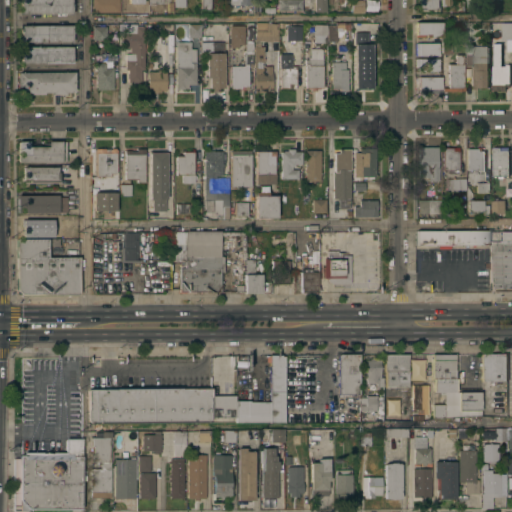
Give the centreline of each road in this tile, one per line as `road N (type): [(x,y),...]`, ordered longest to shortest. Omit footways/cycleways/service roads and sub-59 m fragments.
road 1 (primary): [(0,327),(511,324)]
road 2 (residential): [(0,124),(511,121)]
road 3 (residential): [(403,0),(403,326)]
